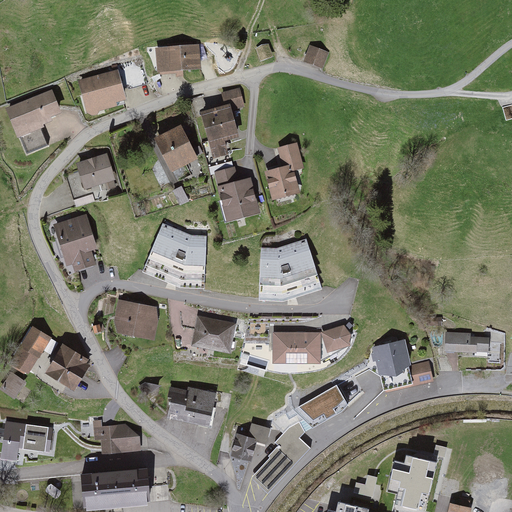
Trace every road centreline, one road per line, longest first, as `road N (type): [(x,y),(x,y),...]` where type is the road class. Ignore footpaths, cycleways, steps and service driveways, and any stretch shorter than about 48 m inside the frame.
road 1 (residential): [(71,314),(37,213),(42,183),(77,139),(176,94),(282,65),(360,90),(448,93),(511,49)]
road 2 (residential): [(71,314),(105,286),(263,308),(345,303)]
road 3 (residential): [(242,511),(221,478),(140,415),(71,314)]
road 4 (residential): [(266,511),(335,435),(392,406),(445,392)]
road 5 (unknown): [(0,477),(193,453)]
